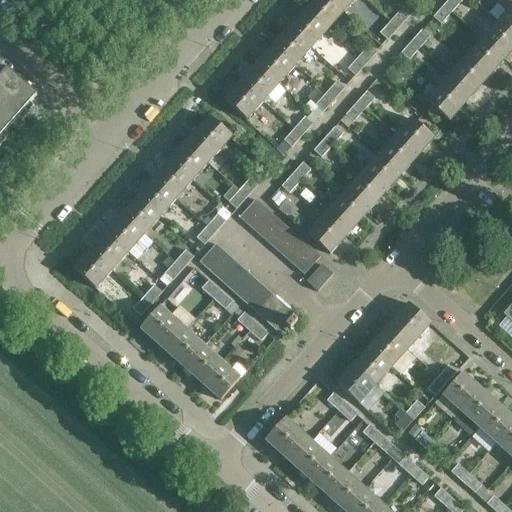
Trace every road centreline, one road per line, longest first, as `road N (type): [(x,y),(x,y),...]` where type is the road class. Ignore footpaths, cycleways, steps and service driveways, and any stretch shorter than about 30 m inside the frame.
road 1 (residential): [(219,463),(8,281),(8,247),(106,133)]
road 2 (residential): [(219,463),(398,265)]
road 3 (residential): [(106,133),(229,0)]
road 4 (residential): [(511,133),(398,265)]
road 5 (residential): [(398,265),(511,371)]
road 6 (residential): [(106,133),(0,33)]
